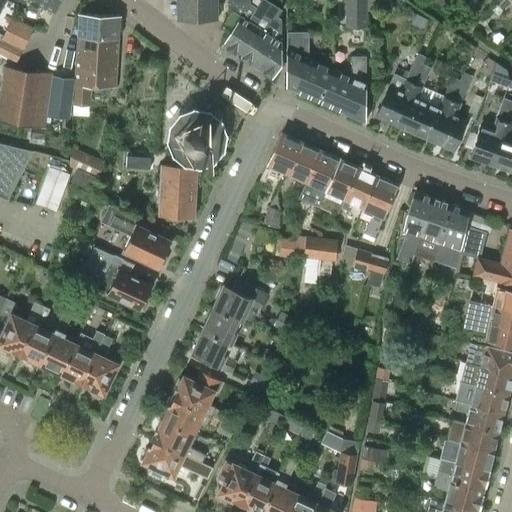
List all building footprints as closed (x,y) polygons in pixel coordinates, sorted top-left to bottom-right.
[(19,0),(53,13),(57,0),(19,0)] [(176,0),(177,20),(217,20),(216,0),(176,0)] [(221,26),(229,31),(221,45),(237,55),(256,27),(261,20),(251,13),(255,7),(249,3),(248,0),(226,0),(226,18),(221,26)] [(256,27),(237,55),(253,66),(272,37),(266,33),(275,18),(280,10),(263,0),(259,0),(255,7),(251,13),(261,20),(256,27)] [(344,0),(345,27),(365,27),(365,0),(344,0)] [(433,0),(443,8),(452,0),(433,0)] [(115,87),(119,15),(80,13),(75,104),(73,114),(88,115),(89,106),(90,106),(91,86),(115,87)] [(32,27),(10,17),(0,38),(0,50),(17,59),(32,27)] [(279,20),(275,18),(266,33),(272,37),(253,66),(271,77),(281,63),(280,37),(277,35),(279,32),(279,20)] [(286,32),(285,48),(285,87),(319,101),(332,69),(307,58),(307,32),(286,32)] [(388,86),(375,115),(395,124),(422,63),(425,56),(417,52),(405,79),(393,74),(388,86)] [(332,69),(319,101),(364,122),(364,56),(350,56),(350,77),(332,69)] [(414,132),(433,91),(422,86),(430,67),(422,63),(395,124),(414,132)] [(497,63),(490,80),(508,86),(510,79),(509,79),(507,70),(497,63)] [(52,73),(5,66),(0,101),(0,120),(45,127),(52,73)] [(460,81),(452,100),(433,141),(453,149),(466,121),(454,116),(472,76),(464,73),(460,81)] [(75,79),(52,76),(49,102),(72,105),(75,79)] [(451,77),(443,96),(452,100),(460,81),(451,77)] [(443,96),(433,91),(414,132),(433,141),(452,100),(443,96)] [(474,94),(466,114),(475,118),(483,97),(474,94)] [(503,98),(491,130),(480,126),(469,156),(490,163),(511,101),(503,98)] [(511,126),(511,100),(511,101),(490,163),(509,170),(511,162),(511,137),(508,137),(511,126)] [(209,122),(206,120),(203,119),(200,118),(197,117),(194,117),(191,118),(189,119),(187,120),(185,121),(183,122),(180,126),(179,128),(178,130),(177,132),(177,137),(177,141),(178,143),(179,146),(181,150),(185,152),(186,154),(190,155),(192,156),(194,156),(196,156),(200,156),(201,156),(205,154),(209,152),(210,150),(212,148),(214,146),(215,143),(216,139),(216,136),(215,133),(215,131),(214,129),(213,127),(211,124),(209,122)] [(287,174),(301,141),(281,132),(266,165),(287,174)] [(320,150),(301,141),(287,174),(306,182),(320,150)] [(0,147),(0,195),(7,199),(32,152),(0,147)] [(306,182),(299,198),(306,201),(318,206),(325,191),(339,158),(320,150),(306,182)] [(124,151),(123,169),(152,171),(153,153),(124,151)] [(89,155),(82,171),(96,177),(103,162),(89,155)] [(358,167),(339,158),(325,191),(344,199),(358,167)] [(161,165),(158,215),(194,217),(197,167),(161,165)] [(49,166),(35,202),(56,210),(69,174),(49,166)] [(358,167),(344,199),(340,208),(350,212),(354,204),(363,208),(377,175),(358,167)] [(90,189),(96,177),(77,168),(71,181),(90,189)] [(377,175),(363,208),(373,212),(363,233),(373,238),(397,184),(377,175)] [(398,258),(409,262),(416,242),(417,242),(433,197),(414,190),(406,214),(403,229),(407,230),(398,258)] [(416,242),(412,254),(432,261),(433,258),(439,242),(437,241),(451,204),(433,197),(417,242),(416,242)] [(439,242),(433,258),(456,266),(458,254),(465,225),(468,210),(451,204),(437,241),(439,242)] [(277,209),(267,205),(261,222),(274,227),(277,209)] [(114,216),(121,219),(124,213),(110,206),(103,222),(110,226),(114,216)] [(170,242),(121,219),(114,216),(110,226),(121,231),(122,230),(131,234),(123,251),(158,267),(160,264),(164,264),(167,258),(164,255),(170,242)] [(500,261),(480,255),(486,232),(465,225),(458,254),(476,259),(472,274),(511,284),(511,229),(509,229),(500,261)] [(318,259),(321,238),(303,236),(301,257),(318,259)] [(321,238),(318,259),(334,260),(336,240),(321,238)] [(298,242),(278,240),(276,256),(296,258),(298,242)] [(352,267),(356,249),(344,245),(342,264),(352,267)] [(113,255),(93,246),(84,266),(100,273),(94,287),(107,293),(139,308),(144,297),(149,297),(151,292),(148,288),(150,285),(108,266),(113,255)] [(367,252),(356,249),(352,267),(364,270),(367,252)] [(367,252),(364,270),(370,272),(367,284),(380,287),(388,259),(367,252)] [(223,285),(213,308),(236,319),(249,325),(255,312),(257,313),(266,294),(235,279),(235,281),(237,282),(233,290),(223,285)] [(467,317),(464,328),(486,332),(484,340),(511,346),(511,289),(496,286),(492,305),(470,300),(467,317)] [(70,296),(53,333),(53,334),(39,363),(61,373),(63,369),(75,344),(77,339),(63,333),(78,300),(70,296)] [(5,298),(0,308),(0,329),(3,331),(0,338),(0,347),(8,352),(11,350),(19,354),(33,324),(12,314),(17,303),(5,298)] [(36,316),(42,304),(34,300),(28,313),(36,316)] [(42,304),(36,316),(43,320),(49,308),(42,304)] [(236,319),(213,308),(202,331),(225,342),(229,344),(234,334),(230,331),(236,319)] [(288,320),(277,315),(273,324),(284,329),(288,320)] [(36,316),(33,324),(19,354),(27,358),(28,361),(36,365),(39,363),(53,334),(53,333),(40,327),(43,320),(36,316)] [(382,340),(394,342),(396,330),(384,328),(382,340)] [(98,346),(104,334),(97,331),(91,342),(98,346)] [(225,342),(202,331),(191,353),(218,365),(218,366),(230,372),(235,362),(223,356),(224,356),(220,353),(225,342)] [(88,369),(81,383),(89,387),(89,391),(98,395),(101,393),(102,393),(116,364),(103,357),(112,338),(104,334),(98,346),(95,353),(88,369)] [(394,342),(382,340),(380,352),(392,354),(394,342)] [(63,369),(61,373),(61,374),(62,377),(70,381),(72,379),(81,383),(88,369),(95,353),(75,344),(63,369)] [(511,373),(511,377),(511,381),(511,380),(511,352),(485,345),(470,344),(470,353),(468,353),(466,361),(511,373)] [(276,355),(265,349),(261,358),(272,364),(276,355)] [(466,362),(461,381),(475,385),(508,393),(511,381),(511,377),(511,373),(466,361),(465,361),(465,362),(466,362)] [(375,379),(387,381),(389,369),(377,367),(375,379)] [(182,377),(172,398),(202,412),(209,416),(233,427),(233,426),(230,425),(234,418),(224,414),(225,413),(213,407),(214,406),(207,403),(212,391),(216,393),(221,381),(200,371),(195,382),(183,377),(183,378),(182,377)] [(266,378),(254,372),(250,381),(261,387),(266,378)] [(387,381),(375,379),(372,399),(383,402),(387,381)] [(460,380),(455,400),(456,400),(470,404),(503,413),(508,393),(475,385),(461,381),(460,380)] [(165,406),(159,417),(192,433),(202,412),(172,398),(168,406),(165,406)] [(383,402),(372,399),(368,419),(380,421),(383,402)] [(503,413),(456,400),(454,409),(467,412),(465,423),(498,432),(503,413)] [(267,408),(262,418),(278,425),(283,415),(267,408)] [(294,433),(299,423),(283,415),(278,425),(294,433)] [(233,427),(209,416),(206,423),(217,428),(216,430),(228,436),(233,427)] [(154,428),(157,431),(153,439),(202,462),(205,454),(186,445),(192,433),(159,417),(154,428)] [(380,421),(368,419),(366,431),(378,433),(380,421)] [(451,419),(446,439),(493,452),(498,432),(465,423),(451,419)] [(310,440),(315,430),(299,423),(294,433),(310,440)] [(326,431),(320,443),(339,452),(342,439),(326,431)] [(444,438),(439,458),(441,458),(454,462),(488,470),(493,452),(446,439),(444,438)] [(202,462),(153,439),(149,448),(145,448),(141,456),(143,459),(143,460),(144,460),(144,461),(150,464),(150,465),(166,472),(173,474),(180,458),(183,459),(180,466),(203,477),(208,465),(202,462)] [(328,480),(327,481),(351,485),(359,442),(342,439),(339,452),(336,470),(333,469),(328,480)] [(363,446),(361,458),(373,460),(377,461),(379,449),(363,446)] [(227,460),(219,477),(225,480),(219,492),(221,493),(220,494),(220,497),(229,501),(234,499),(240,502),(254,473),(262,456),(256,452),(251,463),(237,456),(234,463),(227,460)] [(262,456),(254,473),(240,502),(248,506),(249,511),(250,511),(261,511),(280,473),(265,466),(269,459),(262,456)] [(280,473),(261,511),(287,511),(296,494),(298,489),(285,483),(295,461),(287,457),(280,473)] [(373,460),(361,458),(359,470),(371,472),(373,460)] [(438,469),(436,477),(449,481),(483,490),(484,486),(485,486),(489,471),(488,470),(454,462),(441,458),(438,469)] [(483,490),(436,477),(433,486),(447,490),(444,501),(478,510),(479,511),(483,495),(482,494),(483,490)] [(317,481),(311,493),(320,497),(324,488),(326,485),(317,481)] [(354,497),(366,500),(368,488),(356,486),(354,497)] [(320,497),(316,504),(312,511),(332,511),(328,509),(335,493),(324,488),(320,497)] [(312,511),(316,504),(296,494),(287,511),(312,511)] [(366,500),(354,497),(352,509),(364,511),(366,500)] [(444,501),(430,497),(426,511),(477,511),(478,510),(444,501)]
